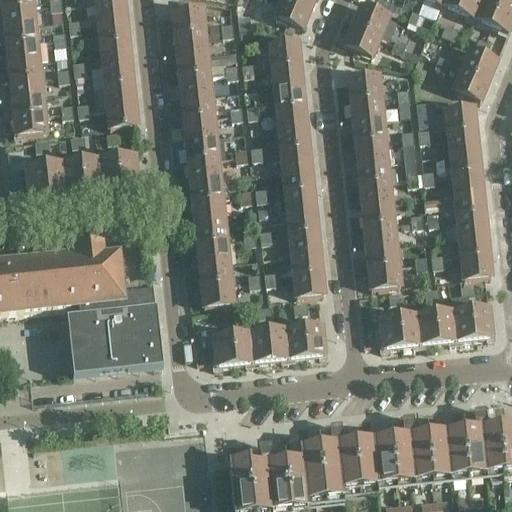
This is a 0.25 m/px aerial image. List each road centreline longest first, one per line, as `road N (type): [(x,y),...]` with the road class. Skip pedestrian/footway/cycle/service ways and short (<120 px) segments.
road 1 (residential): [(343,0),(321,64),(357,386)]
road 2 (residential): [(357,386),(183,403),(162,210)]
road 3 (residential): [(511,316),(492,134),(511,81)]
road 4 (residential): [(162,210),(138,0)]
road 5 (residential): [(3,224),(162,210)]
road 6 (residential): [(511,368),(357,386)]
